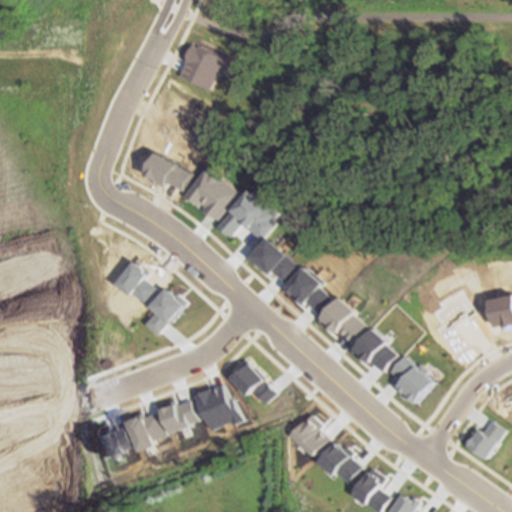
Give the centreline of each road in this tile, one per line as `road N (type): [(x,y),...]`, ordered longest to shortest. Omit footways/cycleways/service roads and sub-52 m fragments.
road 1 (residential): [(497,511),(149,221),(96,186)]
road 2 (residential): [(253,306),(204,351),(0,445)]
road 3 (residential): [(175,0),(91,155),(96,186)]
road 4 (residential): [(511,359),(454,410),(428,459)]
